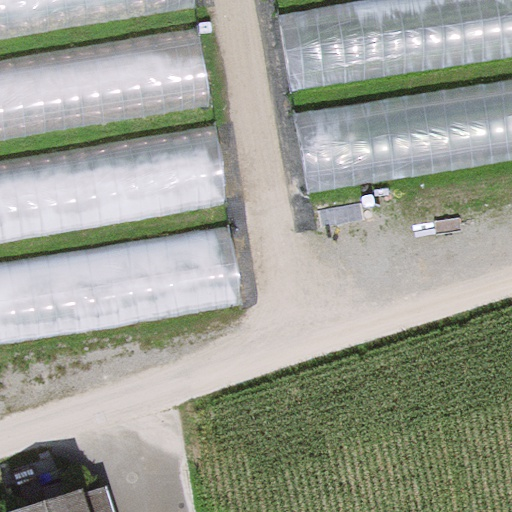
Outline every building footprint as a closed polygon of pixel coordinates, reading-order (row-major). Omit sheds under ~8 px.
[(0,0),(0,40),(203,16),(200,0),(0,0)] [(404,15),(287,28),(293,83),(411,70),(404,15)] [(0,140),(217,113),(207,35),(0,62),(0,140)] [(310,182),(511,154),(511,91),(301,121),(310,182)] [(223,137),(0,165),(0,241),(28,238),(26,227),(231,202),(223,137)] [(0,342),(247,310),(237,235),(0,266),(0,342)] [(112,511),(106,490),(36,511),(112,511)]
